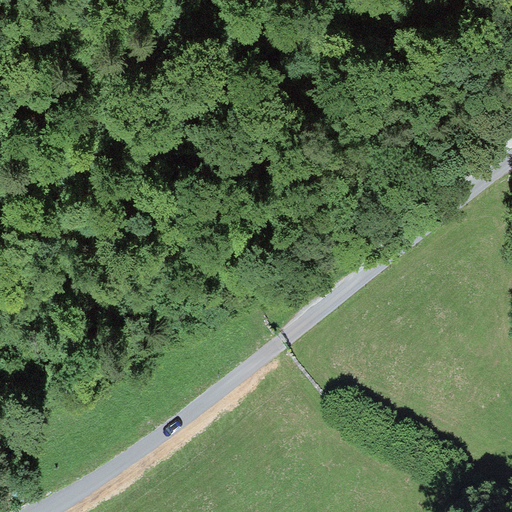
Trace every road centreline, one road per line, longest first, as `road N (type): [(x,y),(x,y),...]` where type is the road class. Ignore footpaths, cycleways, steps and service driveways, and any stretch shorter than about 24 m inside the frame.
road 1 (unclassified): [(40,511),(87,488),(279,344),(511,154)]
road 2 (trunk): [(439,0),(0,250)]
road 3 (track): [(268,0),(126,90),(0,135)]
